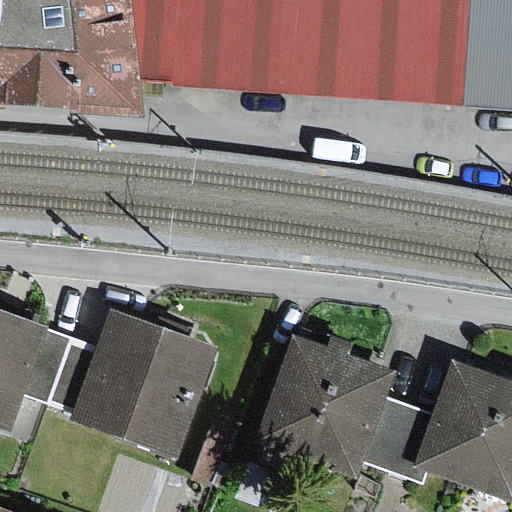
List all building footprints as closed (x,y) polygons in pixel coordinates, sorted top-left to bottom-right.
[(0,0),(0,109),(137,121),(133,81),(124,0),(0,0)] [(511,110),(511,0),(124,0),(133,81),(511,110)] [(181,462),(220,349),(104,309),(92,345),(68,412),(65,422),(181,462)] [(42,328),(0,313),(0,426),(6,429),(18,395),(42,328)] [(67,336),(42,328),(18,395),(43,404),(67,336)] [(92,345),(67,336),(43,404),(68,412),(92,345)] [(382,394),(390,371),(346,357),(350,345),(328,337),(324,348),(292,338),(258,440),(356,473),(359,460),(382,394)] [(511,499),(511,372),(510,371),(506,381),(448,362),(432,411),(412,466),(511,499)] [(408,403),(382,394),(359,460),(384,469),(408,403)] [(432,411),(408,403),(384,469),(408,478),(412,466),(432,411)] [(230,426),(211,420),(189,479),(208,486),(230,426)]
